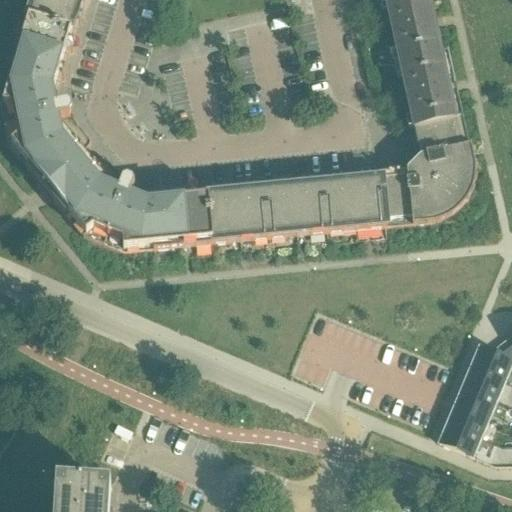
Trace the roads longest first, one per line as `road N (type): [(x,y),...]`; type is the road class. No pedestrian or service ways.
road 1 (residential): [(132,0),(102,118),(134,154),(150,155),(321,140),(347,127),(320,0)]
road 2 (residential): [(316,499),(349,433),(339,420),(0,281)]
